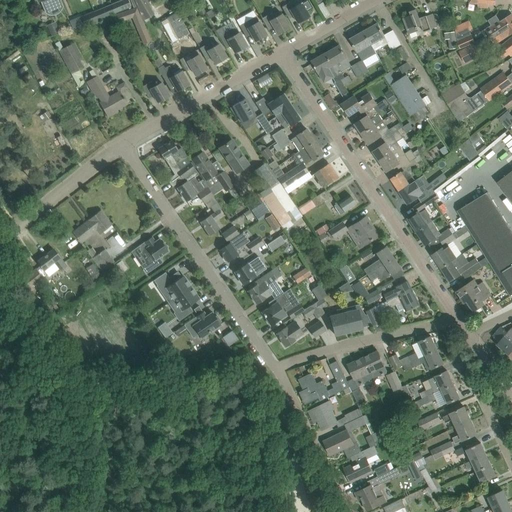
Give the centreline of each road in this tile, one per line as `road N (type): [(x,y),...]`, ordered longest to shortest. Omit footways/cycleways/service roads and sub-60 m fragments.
road 1 (residential): [(457,319),(283,54)]
road 2 (residential): [(270,371),(120,145)]
road 3 (residential): [(270,371),(457,319)]
road 4 (residential): [(120,145),(283,54)]
road 5 (residential): [(342,511),(270,371)]
road 6 (residential): [(511,465),(459,350),(471,338)]
road 7 (residential): [(8,230),(120,145)]
